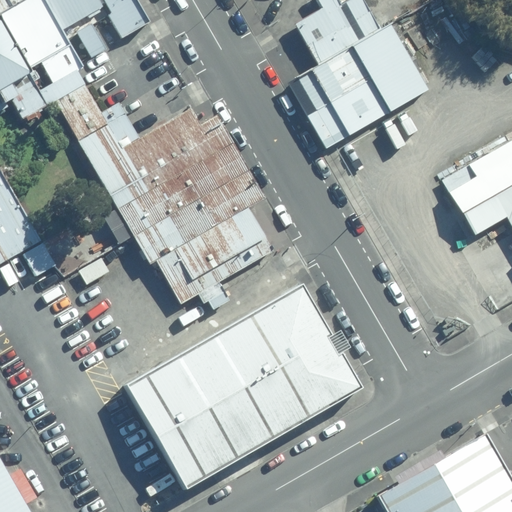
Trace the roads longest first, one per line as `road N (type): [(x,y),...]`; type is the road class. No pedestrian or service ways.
road 1 (residential): [(426,404),(193,0)]
road 2 (unclassified): [(426,404),(241,511)]
